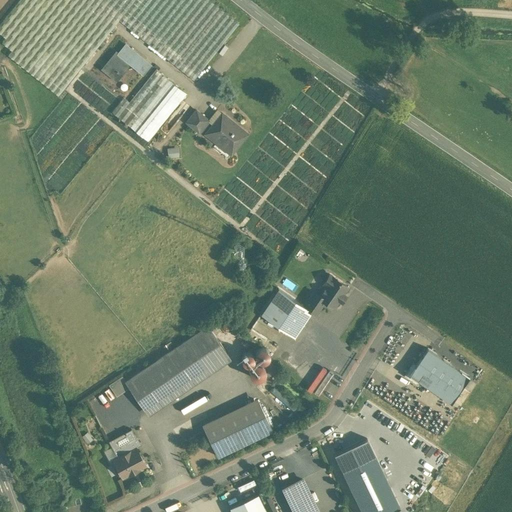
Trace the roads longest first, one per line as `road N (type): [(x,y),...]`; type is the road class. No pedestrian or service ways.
road 1 (residential): [(363,287),(397,312),(333,420),(146,511)]
road 2 (residential): [(374,96),(420,24),(456,12),(511,15)]
road 3 (secondary): [(511,191),(374,96)]
road 4 (secondary): [(374,96),(241,0)]
